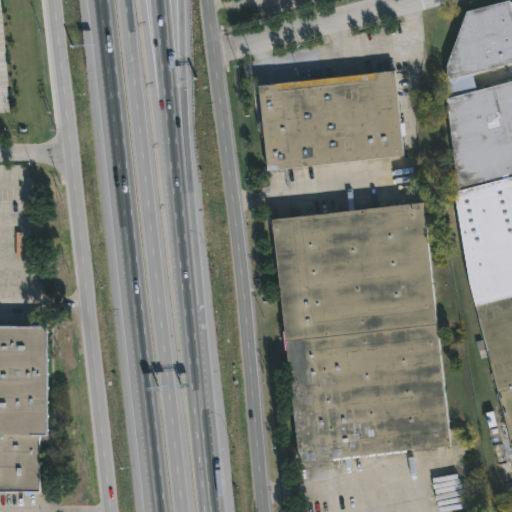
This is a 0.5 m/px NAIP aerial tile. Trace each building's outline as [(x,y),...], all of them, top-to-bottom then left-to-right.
[(0,0),(0,91),(20,90),(11,0),(0,0)] [(511,453),(511,16),(508,2),(466,14),(446,67),(447,103),(455,194),(468,285),(511,453)] [(259,88),(392,73),(401,157),(268,171),(259,88)] [(422,204),(449,447),(299,464),(272,221),(422,204)] [(0,493),(38,493),(39,438),(46,438),(46,328),(0,328),(0,493)]
